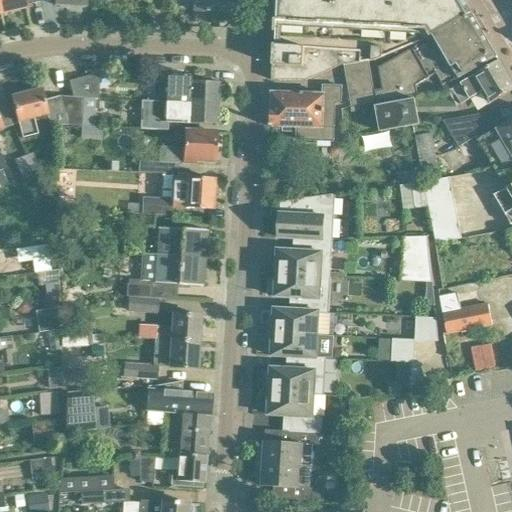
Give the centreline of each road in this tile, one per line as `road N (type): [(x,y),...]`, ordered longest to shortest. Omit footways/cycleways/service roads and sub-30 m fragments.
road 1 (residential): [(225,511),(232,321),(254,88),(237,54)]
road 2 (residential): [(0,56),(63,45),(237,54)]
road 3 (unclassified): [(380,511),(384,436),(509,406)]
